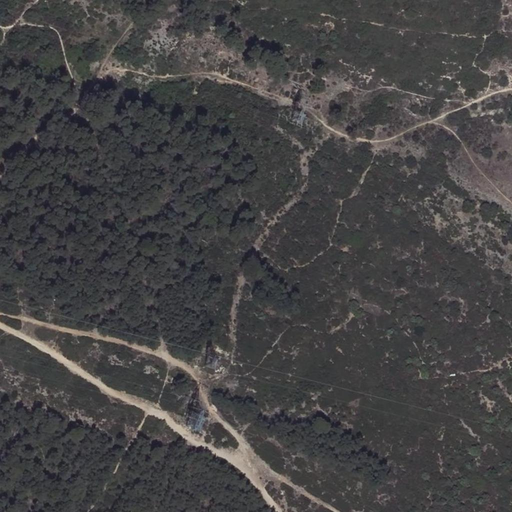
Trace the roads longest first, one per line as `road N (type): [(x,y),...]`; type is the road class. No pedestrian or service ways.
road 1 (track): [(0,323),(332,511)]
road 2 (track): [(0,316),(191,370),(280,511)]
